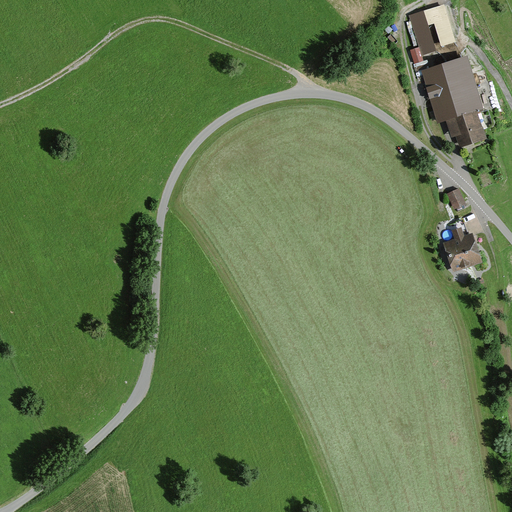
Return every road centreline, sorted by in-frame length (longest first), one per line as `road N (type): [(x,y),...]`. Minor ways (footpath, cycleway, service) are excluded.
road 1 (unclassified): [(511,240),(385,115),(320,94),(289,93),(241,110),(203,134),(163,199),(150,347),(132,406),(5,511)]
road 2 (track): [(307,94),(291,70),(158,18),(119,31),(58,76),(0,105)]
